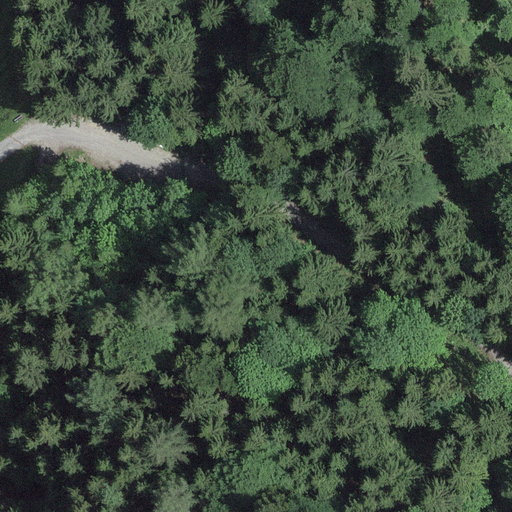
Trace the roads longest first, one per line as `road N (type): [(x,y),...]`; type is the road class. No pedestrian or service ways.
road 1 (track): [(511,365),(277,189),(36,126),(0,153)]
road 2 (track): [(73,138),(0,252)]
